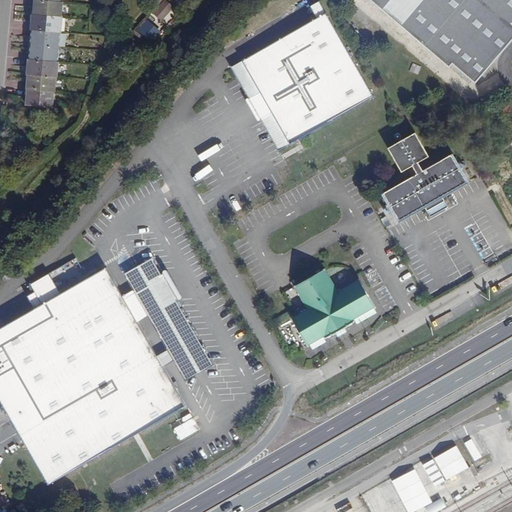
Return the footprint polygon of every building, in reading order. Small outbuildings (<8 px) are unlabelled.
[(156,19),(169,5),(163,0),(160,0),(149,12),(156,19)] [(511,0),(372,0),(451,68),(454,64),(476,83),(511,41),(511,0)] [(34,3),(32,18),(62,20),(63,5),(61,5),(36,3),(34,3)] [(316,18),(326,13),(321,4),(312,10),(316,18)] [(316,18),(241,61),(260,93),(257,94),(256,98),(264,113),(269,113),(271,112),(289,144),(375,96),(326,13),(316,18)] [(62,20),(32,18),(31,17),(29,33),(31,33),(60,35),(62,35),(63,20),(62,20)] [(149,40),(158,31),(144,17),(135,26),(149,40)] [(59,51),(60,35),(31,33),(30,48),(59,51)] [(30,48),(29,63),(58,65),(59,51),(30,48)] [(260,93),(241,61),(231,67),(279,150),(289,144),(271,112),(269,113),(264,113),(256,98),(257,94),(260,93)] [(59,65),(58,65),(29,63),(27,63),(26,78),(27,78),(57,81),(58,81),(59,65)] [(26,93),(27,93),(55,95),(57,81),(27,78),(26,93)] [(53,111),(55,95),(27,93),(26,109),(37,110),(43,110),(53,111)] [(430,157),(416,132),(389,148),(403,172),(409,169),(413,177),(384,194),(400,221),(426,206),(429,211),(446,202),(443,197),(468,182),(452,155),(423,171),(418,163),(430,157)] [(446,202),(429,211),(432,217),(449,207),(446,202)] [(135,291),(124,297),(164,367),(174,361),(186,382),(217,365),(155,257),(125,275),(135,291)] [(107,268),(0,329),(0,398),(49,485),(187,407),(164,367),(124,297),(107,268)] [(338,293),(325,270),(295,287),(309,310),(293,319),(309,347),(311,345),(314,350),(326,343),(323,339),(326,337),(328,341),(338,336),(339,338),(348,333),(346,331),(355,326),(353,321),(356,320),(358,324),(377,313),(374,309),(376,307),(360,280),(338,293)] [(473,461),(481,457),(473,438),(465,442),(473,461)] [(435,484),(468,469),(459,448),(363,489),(372,511),(436,511),(445,508),(435,484)]
